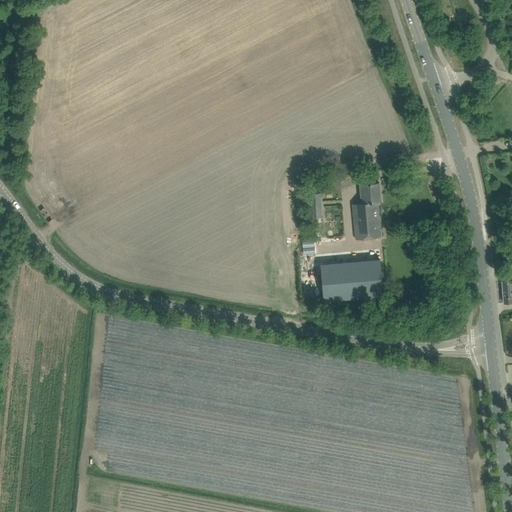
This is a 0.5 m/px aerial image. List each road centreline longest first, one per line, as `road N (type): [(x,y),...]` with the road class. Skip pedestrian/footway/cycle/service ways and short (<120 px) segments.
road 1 (tertiary): [(0,190),(53,258),(114,295),(402,348),(491,346)]
road 2 (secondary): [(491,346),(472,204),(436,87)]
road 3 (secondary): [(510,511),(491,346)]
road 4 (unclassified): [(436,87),(488,62),(494,40),(476,0)]
